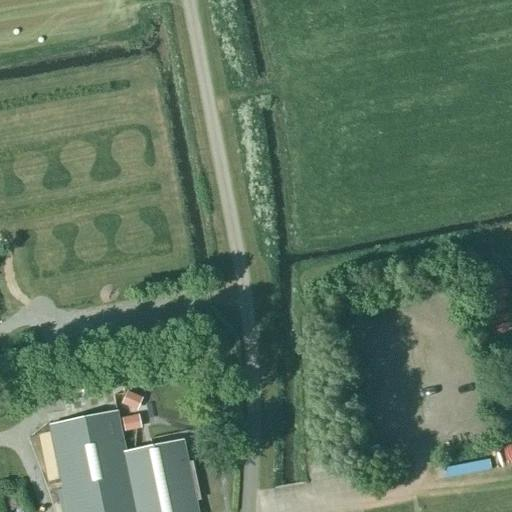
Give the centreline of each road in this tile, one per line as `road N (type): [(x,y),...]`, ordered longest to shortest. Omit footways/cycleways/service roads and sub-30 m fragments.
road 1 (unclassified): [(247,511),(250,343),(188,0)]
road 2 (track): [(302,511),(393,498),(420,473),(391,322)]
